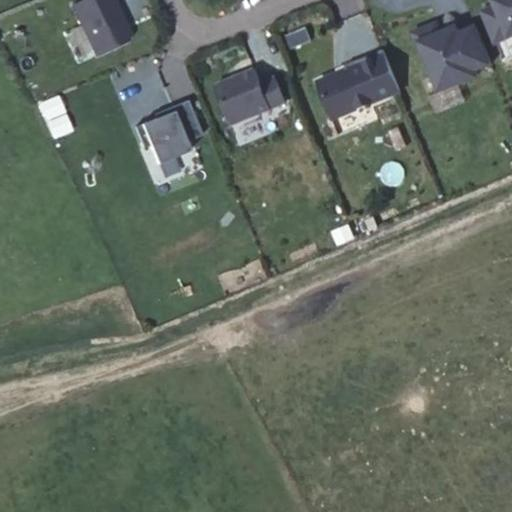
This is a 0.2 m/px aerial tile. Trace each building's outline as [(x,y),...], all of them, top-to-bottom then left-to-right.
[(482,11),(495,43),(511,36),(511,0),(508,0),(495,5),(482,11)] [(82,19),(97,55),(129,42),(132,35),(123,16),(124,16),(119,4),(82,19)] [(491,63),(476,27),(459,34),(456,27),(449,30),(450,35),(445,37),(440,35),(435,23),(412,33),(419,52),(422,51),(439,91),(476,76),(474,70),(491,63)] [(400,91),(383,49),(343,65),(345,70),(317,81),(332,119),(400,91)] [(254,70),(214,86),(230,125),(285,103),(275,78),(260,84),(254,70)] [(199,131),(185,95),(168,102),(170,107),(153,114),(132,122),(141,143),(147,141),(154,160),(187,146),(183,137),(199,131)] [(170,107),(168,102),(151,109),(153,114),(170,107)]
